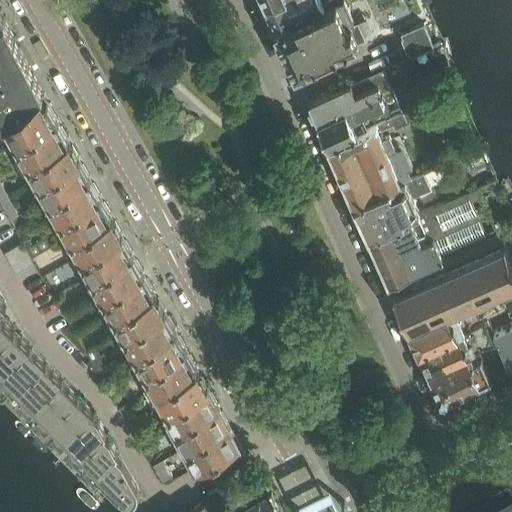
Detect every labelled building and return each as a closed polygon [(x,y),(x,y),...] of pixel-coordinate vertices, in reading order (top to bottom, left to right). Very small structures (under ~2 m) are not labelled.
[(281,0),(267,6),(270,12),(277,27),(277,28),(340,0),(339,0),(281,0)] [(278,29),(277,29),(297,71),(303,73),(315,68),(316,61),(316,60),(331,53),(338,50),(342,48),(365,37),(358,21),(354,23),(343,0),(342,0),(340,1),(340,0),(277,28),(278,29)] [(5,19),(0,22),(0,113),(5,123),(44,92),(14,36),(5,19)] [(404,32),(406,37),(403,38),(410,52),(411,52),(413,55),(443,42),(434,22),(426,25),(425,23),(404,32)] [(404,83),(412,79),(403,59),(351,82),(314,98),(309,100),(318,120),(380,93),(393,87),(404,83)] [(404,83),(393,87),(403,112),(414,107),(404,83)] [(5,123),(16,143),(58,119),(44,92),(5,123)] [(380,93),(318,120),(328,140),(330,144),(330,145),(367,128),(361,113),(370,109),(371,110),(385,103),(380,93)] [(367,128),(330,145),(341,170),(345,179),(348,186),(355,203),(356,205),(403,184),(403,182),(412,178),(408,168),(412,167),(404,147),(396,151),(390,136),(382,139),(379,131),(394,124),(396,129),(410,122),(409,120),(407,120),(403,112),(367,128)] [(58,119),(16,143),(26,161),(69,137),(58,119)] [(26,161),(37,180),(79,156),(69,137),(26,161)] [(37,180),(47,199),(90,175),(79,156),(37,180)] [(403,184),(356,205),(359,212),(370,235),(420,212),(414,196),(431,189),(424,173),(412,178),(403,182),(403,184)] [(47,199),(58,217),(100,193),(90,175),(47,199)] [(0,198),(1,201),(10,196),(0,177),(0,198)] [(420,212),(370,235),(378,254),(380,259),(390,282),(445,259),(449,268),(503,243),(499,233),(489,237),(473,200),(482,196),(478,187),(420,212)] [(111,212),(100,193),(58,217),(68,236),(111,212)] [(10,196),(1,201),(11,220),(20,215),(10,196)] [(111,212),(68,236),(79,256),(122,232),(111,212)] [(133,251),(122,232),(79,256),(90,276),(133,251)] [(27,248),(33,257),(55,243),(49,234),(27,248)] [(449,268),(395,293),(410,327),(511,282),(511,257),(505,242),(503,243),(449,268)] [(90,276),(101,295),(144,271),(133,251),(90,276)] [(144,271),(101,295),(112,314),(155,290),(144,271)] [(511,282),(410,327),(414,336),(412,339),(415,346),(419,347),(420,349),(488,319),(487,317),(508,307),(504,300),(511,296),(511,282)] [(155,290),(112,314),(122,333),(165,308),(155,290)] [(122,333),(133,352),(176,327),(165,308),(122,333)] [(67,314),(77,331),(83,327),(73,311),(67,314)] [(0,343),(14,330),(0,315),(0,343)] [(488,319),(420,349),(430,371),(471,352),(495,342),(489,329),(492,327),(488,319)] [(511,323),(497,331),(511,364),(511,323)] [(133,352),(143,370),(186,345),(176,327),(133,352)] [(30,346),(14,330),(0,343),(0,376),(3,374),(2,374),(30,346)] [(186,345),(143,370),(154,389),(197,365),(191,354),(186,345)] [(46,362),(30,346),(2,374),(3,374),(8,379),(4,384),(14,394),(19,390),(18,390),(46,362)] [(90,351),(100,368),(105,365),(95,348),(90,351)] [(471,352),(430,371),(441,395),(448,398),(491,376),(482,356),(475,360),(471,352)] [(62,379),(46,362),(18,390),(19,390),(24,396),(20,400),(30,411),(35,406),(34,406),(62,379)] [(197,365),(154,389),(165,409),(208,385),(197,365)] [(78,395),(62,379),(34,406),(35,406),(40,412),(36,416),(46,427),(51,422),(50,422),(78,395)] [(208,385),(165,409),(176,428),(218,403),(208,385)] [(62,443),(67,439),(93,413),(94,411),(78,395),(50,422),(51,422),(56,428),(52,432),(62,443)] [(176,428),(186,447),(230,423),(218,403),(176,428)] [(106,432),(99,418),(93,413),(67,439),(72,444),(68,449),(79,459),(83,455),(105,433),(106,432)] [(230,423),(186,447),(197,466),(240,442),(230,423)] [(95,476),(99,471),(117,454),(118,453),(110,439),(105,433),(83,455),(89,461),(84,465),(95,476)] [(122,459),(117,454),(99,471),(105,477),(100,481),(119,500),(124,503),(129,503),(132,502),(134,501),(135,500),(137,498),(138,496),(138,494),(139,492),(139,490),(138,487),(137,486),(122,459)] [(154,466),(163,481),(173,476),(164,460),(154,466)] [(245,486),(254,502),(267,495),(264,489),(269,486),(267,485),(263,479),(264,478),(263,476),(259,479),(255,472),(245,478),(248,484),(245,486)] [(214,502),(224,496),(219,487),(209,493),(214,502)] [(360,505),(363,511),(375,506),(367,491),(355,497),(357,500),(356,501),(358,505),(360,505)] [(267,495),(254,502),(240,511),(278,511),(282,510),(272,493),(267,495)] [(212,511),(205,501),(187,511),(185,511),(183,511),(212,511)]
